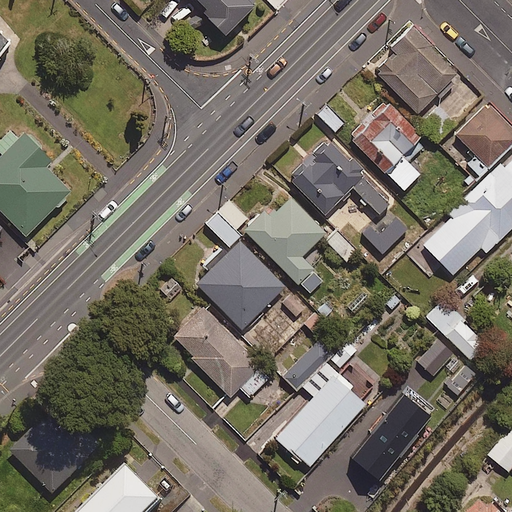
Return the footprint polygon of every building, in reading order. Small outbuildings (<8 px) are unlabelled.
[(260,3),(257,0),(200,0),(209,8),(205,11),(228,34),(260,3)] [(436,44),(415,24),(392,47),(396,51),(379,67),(382,71),(380,74),(420,114),(439,95),(442,97),(456,83),(452,80),(459,73),(433,47),(436,44)] [(0,53),(13,41),(0,28),(0,53)] [(511,136),(511,126),(486,99),(453,130),(485,163),(511,136)] [(388,104),(385,101),(374,113),(370,113),(363,119),(363,123),(354,133),(358,137),(355,139),(406,189),(422,173),(409,161),(421,148),(417,144),(426,135),(391,101),(388,104)] [(346,122),(327,104),(318,113),(336,132),(346,122)] [(451,118),(437,104),(424,116),(438,130),(451,118)] [(0,207),(27,235),(73,190),(48,165),(53,159),(25,131),(20,136),(12,129),(0,141),(0,151),(2,154),(0,155),(0,207)] [(351,160),(332,141),(329,144),(325,141),(314,153),(311,153),(304,160),(303,164),(293,173),(298,178),(295,181),(327,213),(343,198),(345,200),(352,193),(350,191),(354,187),(365,198),(362,200),(367,205),(370,202),(382,214),(392,204),(365,177),(366,175),(363,172),(366,169),(354,156),(351,160)] [(511,148),(418,239),(455,277),(511,221),(511,148)] [(272,204),(245,230),(299,284),(301,283),(311,293),(324,281),(314,271),(316,269),(304,256),(328,233),(292,196),(278,210),(272,204)] [(248,218),(229,200),(218,211),(237,230),(248,218)] [(237,230),(218,211),(207,223),(230,246),(242,235),(237,230)] [(358,252),(337,230),(326,241),(347,262),(358,252)] [(287,285),(242,240),(228,253),(223,249),(206,266),(210,270),(197,283),(243,330),(287,285)] [(485,340),(440,299),(424,316),(469,357),(485,340)] [(263,365),(204,306),(174,335),(195,356),(193,358),(231,396),(240,387),(250,397),(270,377),(260,367),(263,365)] [(346,338),(327,358),(336,366),(355,347),(346,338)] [(331,352),(318,339),(282,375),(295,388),(331,352)] [(458,363),(433,343),(425,353),(450,373),(458,363)] [(330,372),(273,434),(306,464),(363,402),(330,372)] [(400,389),(351,450),(378,471),(426,411),(400,389)] [(91,460),(49,417),(12,452),(54,496),(91,460)] [(511,427),(508,425),(486,452),(507,469),(511,463),(511,427)] [(129,465),(81,511),(154,511),(165,502),(129,465)] [(502,511),(489,498),(474,511),(502,511)]
